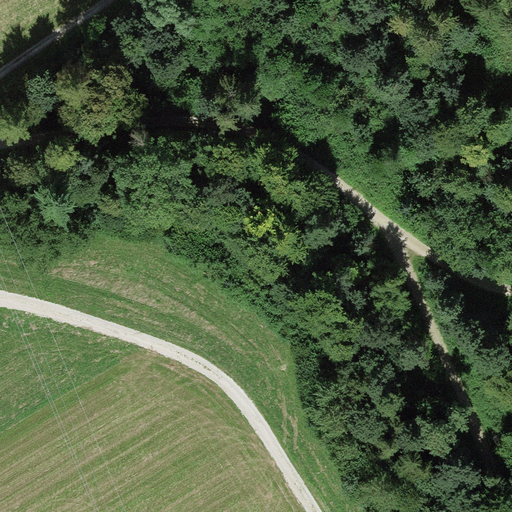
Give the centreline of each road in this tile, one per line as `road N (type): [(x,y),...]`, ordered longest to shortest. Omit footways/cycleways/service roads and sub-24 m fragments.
road 1 (track): [(0,144),(98,121),(221,118),(305,147),(393,225),(495,286),(511,286)]
road 2 (track): [(316,511),(257,415),(221,380),(176,353),(0,301)]
road 3 (track): [(393,225),(511,497)]
road 4 (track): [(0,74),(108,0)]
